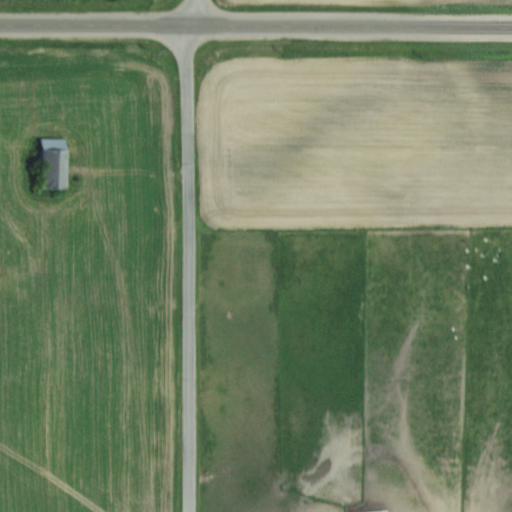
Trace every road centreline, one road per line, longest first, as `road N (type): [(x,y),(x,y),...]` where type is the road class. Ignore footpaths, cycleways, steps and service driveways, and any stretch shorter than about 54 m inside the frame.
road 1 (secondary): [(0,24),(511,26)]
road 2 (residential): [(189,511),(192,25)]
